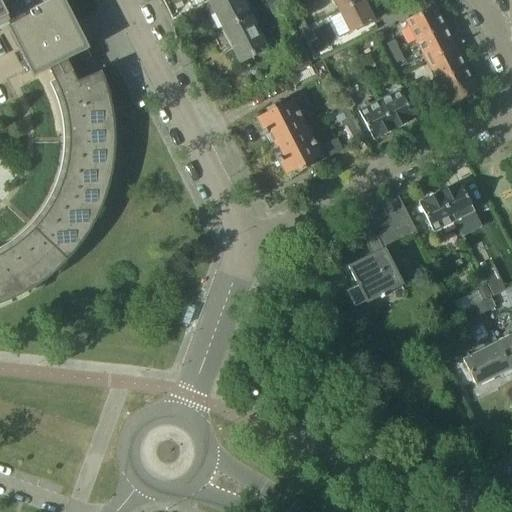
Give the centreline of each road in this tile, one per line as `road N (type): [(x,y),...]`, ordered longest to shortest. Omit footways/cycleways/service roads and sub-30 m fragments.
road 1 (residential): [(238,252),(511,111)]
road 2 (residential): [(238,252),(233,213),(122,0)]
road 3 (unclassified): [(180,415),(238,252)]
